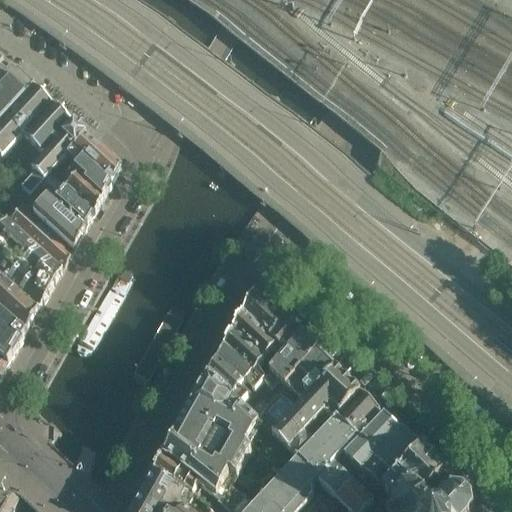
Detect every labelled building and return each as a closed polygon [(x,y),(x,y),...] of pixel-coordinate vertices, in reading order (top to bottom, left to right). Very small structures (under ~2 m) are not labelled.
[(346,70),(347,71),(346,71),(346,72),(347,73),(347,74),(351,76),(352,76),(353,76),(354,75),(355,75),(372,48),(371,47),(371,46),(370,45),(370,44),(367,42),(366,43),(366,42),(365,42),(364,42),(363,43),(346,70)] [(0,128),(35,92),(34,92),(35,90),(19,75),(4,92),(1,90),(13,73),(12,73),(14,71),(6,66),(5,67),(0,64),(0,128)] [(0,164),(22,141),(45,163),(0,212),(11,222),(23,208),(39,191),(51,179),(62,166),(68,160),(74,153),(87,140),(35,92),(0,128),(0,164)] [(120,171),(99,152),(87,140),(74,153),(112,188),(122,172),(120,171)] [(112,188),(74,153),(68,160),(79,170),(73,176),(104,204),(112,188)] [(104,204),(73,176),(62,166),(51,179),(95,219),(104,204)] [(95,219),(51,179),(39,191),(50,201),(86,235),(95,219)] [(86,235),(50,201),(34,218),(74,255),(86,235)] [(74,255),(34,218),(23,208),(11,222),(12,222),(9,225),(63,276),(74,255)] [(63,276),(9,225),(8,225),(6,227),(0,222),(0,278),(40,316),(63,276)] [(81,337),(79,343),(78,350),(78,355),(79,360),(85,358),(89,356),(94,352),(98,346),(133,285),(134,282),(134,279),(133,277),(131,274),(130,273),(126,271),(122,271),(121,271),(118,273),(116,276),(81,337)] [(40,316),(0,278),(0,313),(27,339),(40,316)] [(284,324),(271,312),(256,298),(244,318),(269,341),(284,324)] [(174,310),(170,316),(137,375),(152,383),(185,324),(188,318),(189,313),(189,311),(188,306),(187,304),(186,303),(184,303),(179,305),(177,306),(174,310)] [(27,339),(0,313),(0,361),(9,370),(27,339)] [(269,341),(244,318),(234,335),(263,362),(275,347),(269,341)] [(285,357),(300,339),(284,324),(269,341),(275,347),(285,357)] [(263,362),(234,335),(225,352),(252,377),(264,363),(263,362)] [(285,391),(318,355),(300,338),(300,339),(285,357),(262,386),(259,389),(265,395),(276,383),(285,391)] [(262,386),(252,377),(225,352),(217,366),(242,389),(245,386),(252,392),(249,396),(252,398),(259,389),(262,386)] [(272,439),(273,438),(335,371),(318,355),(285,391),(255,424),(259,427),(272,439)] [(0,385),(4,379),(9,370),(0,361),(0,385)] [(242,389),(217,366),(209,380),(242,411),(252,398),(249,396),(242,389)] [(300,511),(314,497),(313,494),(309,490),(357,439),(361,442),(345,458),(391,501),(386,507),(388,508),(394,501),(403,492),(416,492),(424,498),(439,482),(442,478),(444,479),(445,480),(446,480),(447,480),(449,479),(449,478),(450,478),(450,477),(450,476),(450,475),(450,474),(450,472),(448,471),(447,470),(446,470),(444,470),(443,471),(442,472),(419,451),(401,434),(400,432),(399,432),(386,419),(384,418),(369,434),(366,431),(380,415),(380,414),(335,371),(273,438),(288,452),(289,451),(298,460),(253,510),(250,511),(300,511)] [(219,505),(226,511),(250,511),(253,510),(231,491),(252,454),(246,451),(259,427),(255,424),(242,411),(209,380),(165,460),(199,486),(213,497),(221,503),(219,505)] [(199,486),(165,460),(160,457),(157,462),(162,465),(155,478),(193,499),(199,486)] [(364,511),(371,505),(334,470),(319,486),(346,511),(364,511)] [(187,511),(193,499),(155,478),(135,511),(187,511)] [(472,511),(473,511),(473,510),(471,502),(472,501),(471,500),(470,500),(464,495),(464,494),(463,493),(462,494),(454,493),(454,492),(452,492),(452,493),(451,494),(449,488),(450,488),(449,487),(448,487),(445,483),(445,482),(444,482),(443,483),(439,482),(424,498),(416,492),(403,492),(394,501),(388,508),(389,511),(472,511)] [(219,505),(221,503),(213,497),(207,507),(214,511),(219,505)]
